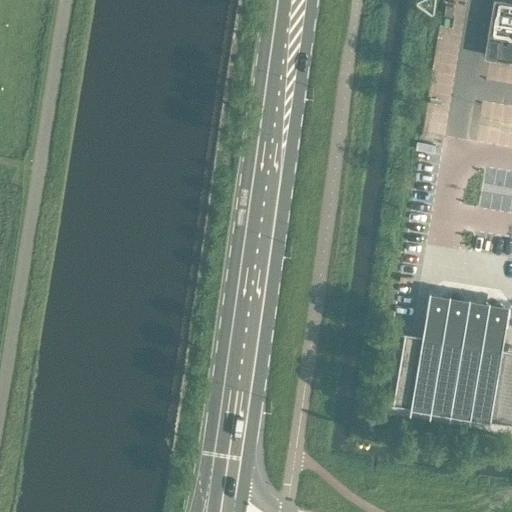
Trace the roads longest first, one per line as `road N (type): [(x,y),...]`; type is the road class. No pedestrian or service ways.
road 1 (secondary): [(221,511),(294,0)]
road 2 (unclassified): [(0,399),(63,0)]
